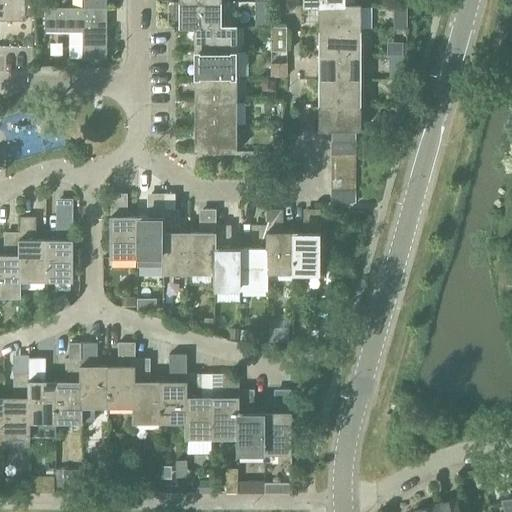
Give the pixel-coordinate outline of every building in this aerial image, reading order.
[(0,0),(0,21),(25,22),(25,14),(35,14),(35,0),(0,0)] [(81,0),(82,7),(82,8),(107,8),(106,0),(81,0)] [(179,28),(194,28),(194,27),(221,26),(221,25),(221,2),(179,2),(179,28)] [(319,4),(319,5),(319,30),(361,30),(361,4),(345,4),(345,3),(345,4),(319,4)] [(107,58),(107,8),(82,8),(82,7),(45,7),(45,32),(82,32),(82,58),(89,58),(103,58),(107,58)] [(258,13),(258,27),(271,27),(271,13),(258,13)] [(194,28),(195,54),(236,53),(235,25),(221,25),(221,26),(194,27),(194,28)] [(272,27),(271,27),(271,51),(287,51),(287,26),(272,26),(272,27)] [(319,30),(319,54),(361,54),(361,30),(319,30)] [(25,45),(34,45),(34,36),(29,36),(25,40),(25,45)] [(403,55),(403,54),(403,42),(393,42),(393,55),(403,55)] [(236,77),(236,53),(195,54),(195,78),(236,77)] [(361,54),(319,54),(319,79),(361,79),(361,54)] [(89,65),(89,66),(103,66),(103,58),(89,58),(89,59),(89,65)] [(272,75),(288,75),(288,63),(272,63),(272,75)] [(390,70),(390,78),(400,78),(404,78),(408,78),(408,71),(400,70),(390,70)] [(236,102),(236,77),(195,78),(195,102),(236,102)] [(269,94),(276,89),(276,81),(268,77),(261,82),(262,90),(269,94)] [(319,79),(319,103),(361,103),(361,79),(319,79)] [(390,103),(400,103),(400,102),(400,91),(390,91),(390,103)] [(195,102),(195,128),(237,127),(236,102),(195,102)] [(361,130),(361,103),(319,103),(319,130),(332,130),(356,130),(361,130)] [(196,151),(237,152),(237,127),(195,128),(196,151)] [(356,141),(356,130),(332,130),(332,141),(356,141)] [(284,151),(284,139),(275,139),(275,151),(284,151)] [(332,141),(332,153),(356,153),(356,141),(332,141)] [(332,153),(332,165),(355,165),(356,153),(332,153)] [(355,177),(355,165),(332,165),(332,177),(355,177)] [(355,188),(355,177),(332,177),(332,188),(355,188)] [(355,201),(355,188),(332,188),(332,200),(355,201)] [(109,215),(108,256),(137,256),(138,216),(123,216),(123,194),(110,194),(110,215),(109,215)] [(163,209),(164,194),(151,194),(151,216),(138,216),(137,256),(162,256),(163,256),(163,209)] [(163,256),(162,256),(161,271),(188,272),(189,232),(178,232),(179,225),(175,225),(175,194),(164,194),(163,209),(163,256)] [(60,239),(46,239),(46,280),(73,280),(73,239),(72,239),(72,199),(60,199),(60,239)] [(215,224),(216,224),(216,209),(204,209),(203,233),(189,232),(188,272),(214,272),(215,272),(215,224)] [(268,272),(269,272),(293,273),(293,272),(294,231),(279,231),(279,209),(267,209),(266,225),(267,225),(268,272)] [(294,231),(293,272),(319,272),(321,231),(319,230),(320,209),(308,209),(307,232),(294,231)] [(20,280),(46,280),(46,239),(31,239),(31,217),(19,217),(19,233),(20,233),(19,280),(20,280)] [(215,272),(214,272),(214,288),(241,288),(242,247),(227,246),(228,224),(216,224),(215,224),(215,272)] [(242,247),(241,288),(241,287),(268,288),(269,272),(268,272),(267,225),(266,225),(256,224),(255,247),(242,247)] [(7,255),(0,255),(0,295),(20,296),(20,280),(19,280),(20,233),(19,233),(8,233),(7,255)] [(50,300),(50,314),(65,307),(60,296),(50,300)] [(136,296),(123,296),(123,305),(136,305),(136,296)] [(213,329),(213,318),(204,318),(204,329),(213,329)] [(231,328),(230,338),(239,339),(240,329),(231,328)] [(107,407),(133,407),(134,407),(133,358),(134,358),(134,343),(118,343),(118,366),(107,366),(107,407)] [(69,381),(55,381),(55,422),(81,422),(81,407),(80,407),(81,358),(81,344),(70,344),(69,381)] [(81,407),(107,407),(107,366),(93,366),(92,344),(81,344),(81,358),(80,407),(81,407)] [(160,423),(186,423),(187,423),(185,374),(186,374),(186,353),(169,353),(170,381),(160,381),(160,423)] [(30,447),(30,422),(29,422),(30,374),(29,374),(28,358),(28,354),(13,354),(13,397),(4,397),(4,438),(4,448),(30,447)] [(28,358),(29,374),(30,374),(29,422),(30,422),(55,422),(55,381),(41,381),(41,358),(29,358),(28,358)] [(146,358),(134,358),(133,358),(134,407),(133,407),(133,423),(160,423),(160,381),(146,381),(146,358)] [(186,438),(212,438),(212,397),(197,397),(198,374),(186,374),(185,374),(187,423),(186,423),(186,438)] [(226,397),(212,397),(212,438),(236,438),(237,438),(237,390),(237,389),(238,389),(238,374),(226,374),(226,397)] [(237,453),(265,453),(265,413),(254,413),(254,390),(237,390),(237,438),(236,438),(237,453)] [(277,413),(265,413),(265,453),(291,453),(292,412),(291,412),(291,390),(279,390),(277,413)] [(99,458),(99,478),(108,478),(108,458),(99,458)] [(176,460),(176,477),(177,477),(186,477),(187,460),(176,460)] [(225,468),(225,491),(238,492),(238,480),(238,474),(238,468),(225,468)] [(31,492),(54,491),(54,475),(30,476),(31,492)] [(5,493),(15,493),(15,479),(5,479),(5,493)] [(212,480),(193,480),(193,493),(211,493),(212,493),(212,480)] [(265,480),(238,480),(238,492),(238,493),(265,493),(265,482),(265,480)] [(292,482),(265,482),(265,493),(292,493),(292,482)] [(460,511),(456,498),(412,511),(460,511)]
